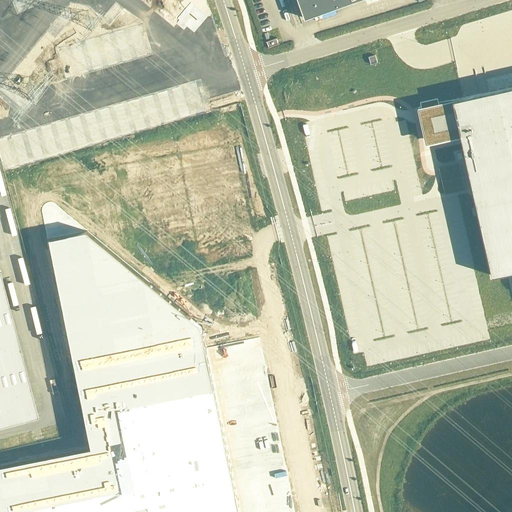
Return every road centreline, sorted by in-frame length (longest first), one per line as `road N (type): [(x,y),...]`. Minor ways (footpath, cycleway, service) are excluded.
road 1 (unclassified): [(330,395),(245,72)]
road 2 (unclassified): [(245,72),(486,0)]
road 3 (unclassified): [(330,395),(511,354)]
